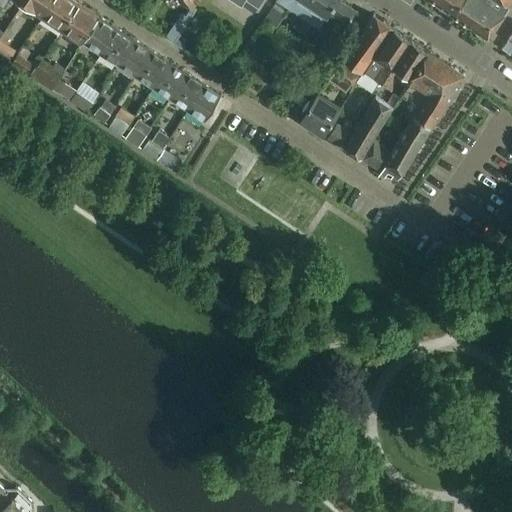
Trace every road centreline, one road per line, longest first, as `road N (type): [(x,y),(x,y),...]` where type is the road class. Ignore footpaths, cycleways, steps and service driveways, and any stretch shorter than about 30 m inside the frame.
road 1 (residential): [(389,201),(98,0)]
road 2 (residential): [(511,79),(388,0)]
road 3 (residential): [(511,217),(491,246),(463,251),(399,208)]
